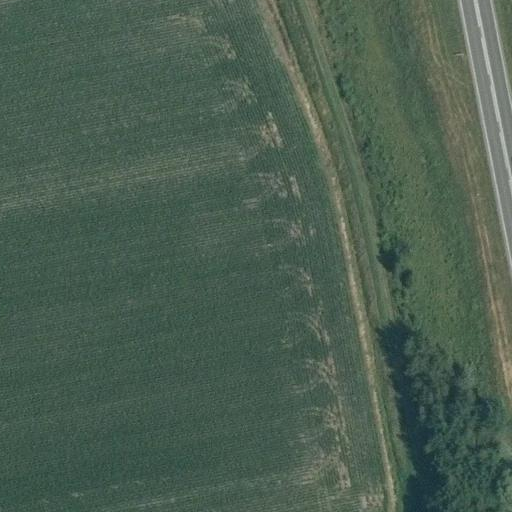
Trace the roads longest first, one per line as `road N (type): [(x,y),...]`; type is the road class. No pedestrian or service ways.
road 1 (track): [(285,0),(349,184),(410,511)]
road 2 (trunk): [(511,194),(474,0)]
